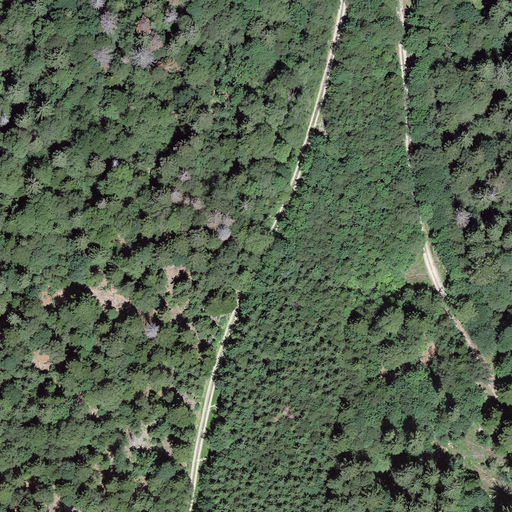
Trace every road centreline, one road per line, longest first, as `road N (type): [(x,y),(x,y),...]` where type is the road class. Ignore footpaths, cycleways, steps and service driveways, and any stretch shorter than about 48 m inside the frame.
road 1 (track): [(187,511),(212,386),(302,161),(343,0)]
road 2 (track): [(398,0),(412,179),(429,261),(511,418)]
